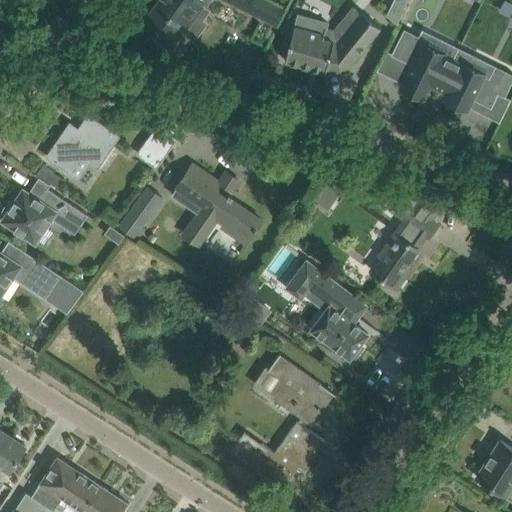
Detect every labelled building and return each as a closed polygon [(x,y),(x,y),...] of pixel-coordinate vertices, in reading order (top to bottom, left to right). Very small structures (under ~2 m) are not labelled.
[(196,15),(206,0),(159,0),(146,19),(159,28),(152,37),(165,47),(167,45),(180,54),(194,35),(196,36),(206,22),(196,15)] [(283,9),(265,0),(226,0),(275,25),(283,9)] [(393,0),(386,15),(397,24),(407,0),(393,0)] [(295,20),(284,60),(341,76),(380,27),(361,12),(337,42),(322,38),(325,28),(327,22),(299,15),(297,20),(295,20)] [(438,88),(453,58),(423,43),(426,39),(404,28),(391,54),(411,64),(401,86),(423,97),(430,84),(438,88)] [(504,97),(511,81),(511,73),(495,65),(489,76),(469,66),(474,55),(459,48),(459,47),(458,47),(453,58),(438,88),(447,92),(444,98),(467,109),(472,98),(491,107),(497,93),(504,97)] [(80,156),(97,167),(118,136),(87,115),(78,129),(69,123),(46,156),(69,171),(80,156)] [(156,166),(177,138),(159,124),(138,153),(156,166)] [(192,164),(177,186),(203,205),(183,234),(198,245),(218,215),(250,236),(261,220),(230,199),(233,195),(230,192),(238,180),(226,171),(219,182),(192,164)] [(372,271),(380,277),(396,289),(407,274),(402,271),(418,248),(426,235),(429,237),(438,225),(431,220),(444,201),(426,188),(418,199),(414,196),(415,195),(394,180),(382,196),(397,206),(392,212),(402,220),(376,255),(381,259),(372,271)] [(143,189),(119,222),(135,234),(163,196),(147,185),(143,189)] [(87,214),(64,199),(47,188),(39,200),(23,188),(14,202),(11,200),(8,203),(5,207),(3,211),(2,215),(4,217),(2,220),(30,239),(41,223),(46,226),(51,218),(74,234),(87,214)] [(109,225),(103,233),(118,243),(124,235),(109,225)] [(53,286),(61,275),(11,241),(10,242),(11,243),(3,254),(0,251),(0,285),(5,277),(10,280),(16,272),(48,293),(53,286)] [(365,304),(349,292),(306,260),(286,287),(300,298),(309,286),(330,302),(311,329),(336,347),(334,350),(344,358),(346,355),(349,357),(352,354),(355,356),(363,346),(359,344),(367,333),(352,321),(357,315),(348,309),(355,298),(364,305),(365,304)] [(61,275),(53,286),(76,301),(83,290),(61,275)] [(246,294),(237,307),(260,324),(269,311),(246,294)] [(50,331),(61,317),(49,309),(39,323),(50,331)] [(261,443),(247,462),(283,487),(284,486),(282,485),(297,463),(305,469),(325,441),(308,429),(304,426),(309,419),(310,420),(321,405),(319,404),(328,390),(334,394),(335,395),(336,394),(320,382),(280,354),(270,368),(283,377),(270,395),(300,416),(274,452),(261,443)] [(0,484),(25,446),(0,429),(0,484)] [(511,499),(511,447),(500,439),(476,476),(485,483),(484,485),(494,492),(496,489),(511,499)] [(73,475),(62,468),(65,463),(67,464),(68,463),(57,456),(31,496),(53,511),(62,498),(82,511),(99,484),(77,469),(73,475)] [(121,511),(127,502),(99,484),(82,511),(83,511),(121,511)]
